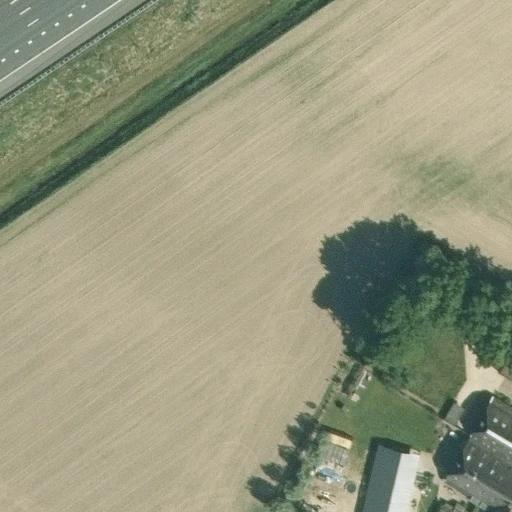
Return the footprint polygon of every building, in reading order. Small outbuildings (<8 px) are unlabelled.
[(454,287),(443,307),(488,332),(499,312),(454,287)] [(511,381),(511,348),(497,373),(511,381)] [(472,435),(471,436),(511,460),(511,408),(493,397),(470,434),(472,435)] [(511,511),(511,460),(471,436),(444,481),(494,510),(492,511),(511,511)] [(406,511),(417,464),(379,456),(367,511),(406,511)]
